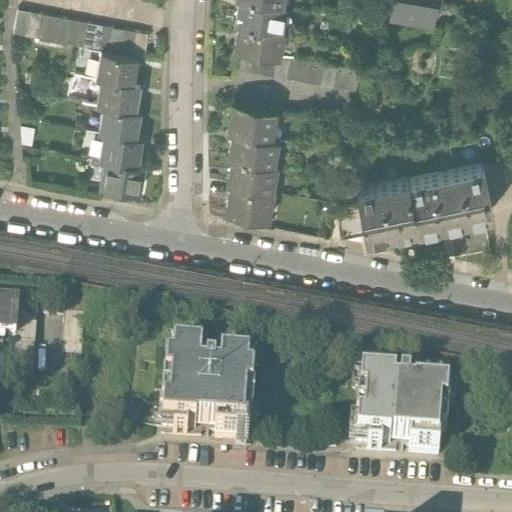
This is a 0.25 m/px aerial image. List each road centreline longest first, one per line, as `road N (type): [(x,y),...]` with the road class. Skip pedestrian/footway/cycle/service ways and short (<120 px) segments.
road 1 (residential): [(511,501),(122,472),(0,495)]
road 2 (residential): [(511,303),(177,244)]
road 3 (residential): [(177,244),(187,0)]
road 4 (residential): [(177,244),(0,210)]
